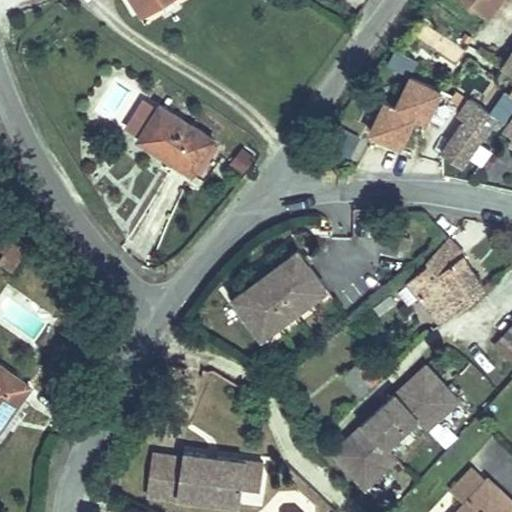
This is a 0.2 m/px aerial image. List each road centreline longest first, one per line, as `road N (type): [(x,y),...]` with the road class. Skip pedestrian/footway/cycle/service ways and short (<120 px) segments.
road 1 (residential): [(152,321),(48,202),(0,92)]
road 2 (unknown): [(152,321),(258,400),(295,472),(341,511)]
road 3 (residential): [(262,192),(387,192),(511,220)]
road 4 (residential): [(262,192),(394,0)]
road 5 (residential): [(68,511),(104,411),(152,321)]
road 6 (residential): [(152,321),(262,192)]
